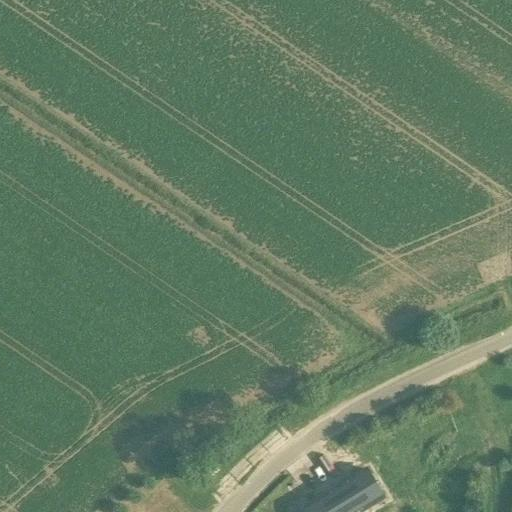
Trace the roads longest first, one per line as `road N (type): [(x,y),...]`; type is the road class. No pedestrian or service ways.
road 1 (unclassified): [(231,511),(329,425),(511,336)]
road 2 (track): [(111,305),(10,511)]
